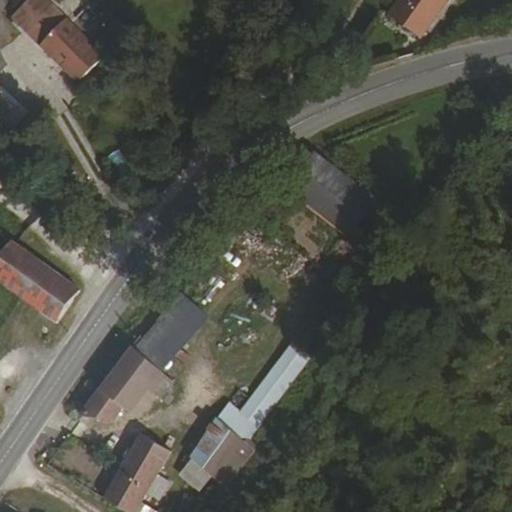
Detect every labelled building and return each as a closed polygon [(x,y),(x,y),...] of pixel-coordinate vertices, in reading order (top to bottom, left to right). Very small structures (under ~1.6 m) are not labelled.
[(404,0),(385,27),(412,45),(445,0),(404,0)] [(81,59),(25,17),(0,46),(55,89),(81,59)] [(0,83),(0,117),(17,97),(0,83)] [(333,181),(300,222),(350,262),(382,221),(333,181)] [(53,309),(0,269),(0,309),(36,334),(53,309)] [(189,295),(143,333),(164,357),(209,319),(189,295)] [(170,386),(126,352),(81,414),(123,431),(131,419),(138,424),(170,386)] [(186,459),(217,483),(223,488),(257,445),(251,440),(221,417),(186,459)] [(101,503),(119,511),(154,511),(141,504),(148,494),(155,501),(163,485),(157,479),(170,455),(139,438),(120,474),(108,467),(100,482),(109,491),(101,503)]
